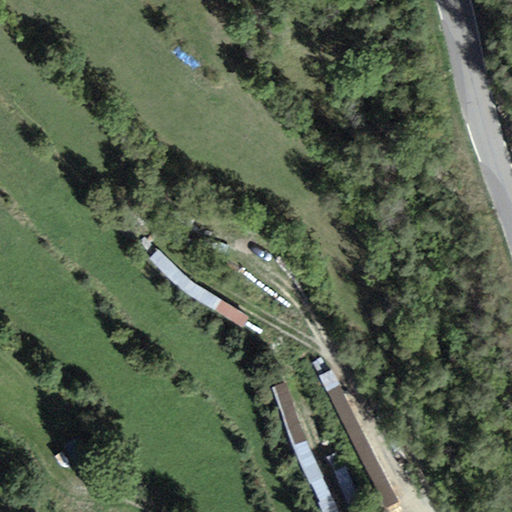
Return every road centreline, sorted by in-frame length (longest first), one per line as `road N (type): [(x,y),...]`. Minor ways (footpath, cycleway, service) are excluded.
road 1 (track): [(219,242),(308,310),(417,511)]
road 2 (tertiary): [(451,0),(511,217)]
